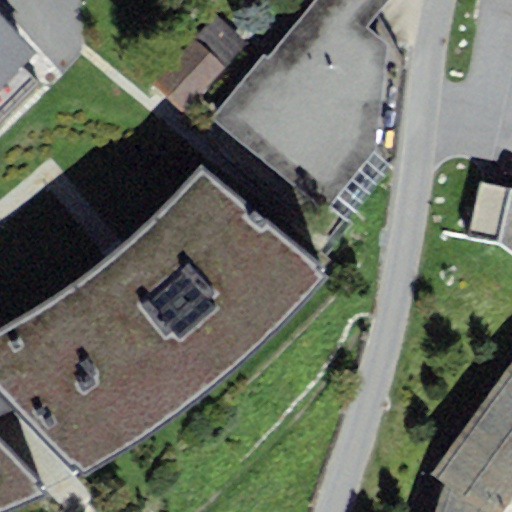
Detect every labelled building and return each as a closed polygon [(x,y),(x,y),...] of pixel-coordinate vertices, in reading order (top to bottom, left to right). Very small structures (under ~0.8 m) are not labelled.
[(390,0),(316,0),(270,58),(264,54),(212,119),(329,208),(383,147),(389,44),(368,26),(390,0)] [(0,121),(41,84),(23,65),(37,51),(0,11),(0,121)] [(248,42),(218,15),(155,84),(185,110),(248,42)] [(328,274),(204,168),(162,214),(118,254),(51,304),(0,329),(0,391),(83,476),(159,426),(222,375),(283,320),(328,274)] [(511,191),(478,184),(468,238),(498,244),(511,254),(511,191)] [(511,511),(511,359),(433,474),(443,482),(432,511),(511,511)] [(0,511),(2,511),(46,492),(0,442),(0,511)]
